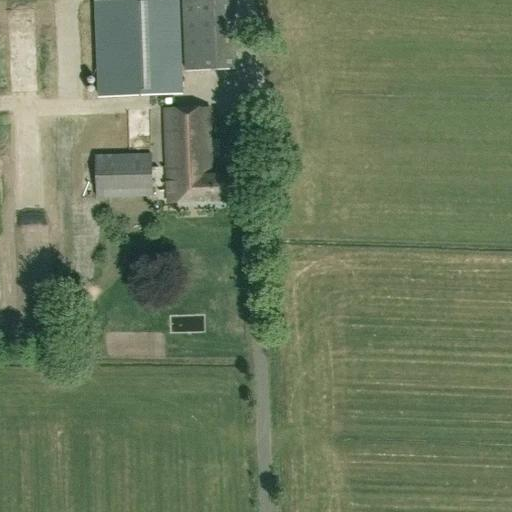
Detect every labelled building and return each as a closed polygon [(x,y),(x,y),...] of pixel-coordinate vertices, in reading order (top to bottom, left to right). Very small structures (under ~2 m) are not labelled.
[(14,0),(17,14),(37,11),(35,0),(14,0)] [(61,5),(63,39),(83,38),(81,0),(45,0),(45,6),(61,5)] [(100,95),(180,92),(176,0),(171,0),(96,3),(100,95)] [(183,0),(186,72),(236,70),(232,0),(183,0)] [(209,108),(165,110),(169,203),(239,200),(238,175),(212,176),(209,108)] [(95,157),(97,199),(153,197),(152,155),(95,157)] [(44,242),(24,242),(28,323),(47,322),(44,242)] [(74,322),(75,335),(87,335),(86,321),(74,322)]
